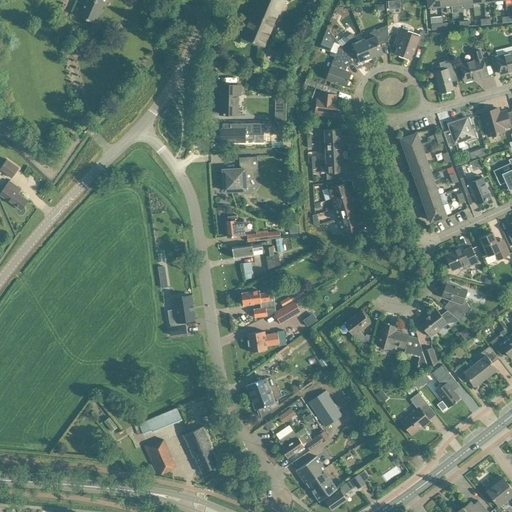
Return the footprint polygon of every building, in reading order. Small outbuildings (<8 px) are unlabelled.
[(85,0),(79,16),(95,23),(104,4),(105,5),(107,0),(85,0)] [(243,37),(263,45),(277,13),(279,13),(284,0),(256,0),(252,12),(253,13),(243,37)] [(400,0),(395,0),(388,1),(389,9),(401,8),(400,0)] [(389,41),(388,25),(369,33),(371,38),(365,41),(364,39),(372,58),(383,54),(379,45),(389,41)] [(418,37),(400,30),(394,45),(398,47),(396,53),(411,58),(416,45),(423,47),(428,34),(420,31),(418,37)] [(372,58),(364,39),(358,41),(351,33),(343,39),(346,43),(341,46),(343,49),(351,59),(358,56),(360,61),(364,59),(365,61),(372,58)] [(351,59),(343,49),(337,54),(336,53),(326,79),(346,86),(351,73),(345,71),(347,67),(353,62),(351,59)] [(488,76),(483,58),(482,58),(480,51),(473,53),(475,60),(460,65),(464,82),(488,76)] [(511,52),(496,56),(500,74),(511,71),(511,52)] [(165,56),(164,67),(171,67),(172,57),(165,56)] [(441,70),(434,72),(440,93),(453,89),(450,76),(456,74),(452,59),(439,63),(441,70)] [(220,114),(237,114),(238,95),(240,95),(240,85),(221,85),(220,114)] [(317,98),(315,114),(338,117),(340,101),(336,100),(336,95),(320,93),(319,98),(317,98)] [(286,120),(286,100),(276,100),(276,120),(286,120)] [(505,131),(504,129),(511,127),(511,111),(506,113),(506,111),(499,113),(498,108),(482,113),(488,136),(505,131)] [(450,130),(443,132),(448,147),(456,145),(455,143),(467,139),(467,141),(476,138),(473,129),(472,130),(468,117),(448,124),(450,130)] [(222,128),(221,128),(221,129),(222,129),(222,140),(223,140),(226,140),(226,142),(221,142),(221,143),(223,143),(223,148),(234,148),(234,143),(246,143),(246,135),(263,134),(264,134),(264,123),(222,124),(222,126),(222,128)] [(341,128),(324,129),(318,129),(319,140),(341,139),(341,128)] [(277,147),(288,147),(288,132),(277,132),(277,147)] [(405,149),(420,144),(416,134),(401,139),(405,149)] [(342,150),(341,139),(319,140),(319,151),(325,151),(342,150)] [(424,154),(420,144),(405,149),(408,160),(424,154)] [(342,161),(342,150),(325,151),(326,162),(342,161)] [(427,164),(424,154),(408,160),(412,170),(427,164)] [(224,191),(239,190),(245,190),(245,183),(258,176),(257,156),(237,158),(238,158),(239,158),(240,169),(226,170),(223,170),(224,177),(224,191)] [(511,158),(508,160),(511,167),(511,169),(495,177),(499,185),(506,182),(509,190),(511,188),(511,158)] [(477,172),(473,159),(463,162),(466,175),(477,172)] [(6,160),(0,168),(0,169),(12,178),(19,168),(6,160)] [(343,172),(342,161),(326,162),(327,179),(339,178),(339,172),(343,172)] [(431,175),(427,164),(412,170),(416,180),(431,175)] [(482,177),(468,183),(462,165),(456,168),(466,195),(471,193),(476,204),(491,198),(487,189),(482,177)] [(435,185),(431,175),(416,180),(419,190),(435,185)] [(9,181),(0,193),(0,194),(21,210),(28,200),(14,191),(17,187),(9,181)] [(331,199),(348,194),(345,183),(339,185),(338,181),(326,183),(331,199)] [(438,195),(435,185),(419,190),(423,201),(438,195)] [(351,204),(348,194),(331,199),(334,209),(351,204)] [(427,211),(442,205),(438,195),(423,201),(427,211)] [(354,215),(351,204),(334,209),(337,220),(354,215)] [(446,216),(442,205),(427,211),(430,221),(446,216)] [(243,219),(237,220),(237,215),(227,216),(228,221),(226,221),(228,237),(245,235),(243,219)] [(357,225),(354,215),(337,220),(340,230),(342,230),(344,235),(350,233),(357,232),(355,226),(357,225)] [(247,235),(248,242),(268,240),(268,233),(257,235),(257,234),(247,235)] [(498,260),(510,254),(503,240),(502,240),(504,243),(498,245),(493,233),(480,238),(488,256),(494,253),(498,260)] [(285,251),(283,238),(276,239),(278,252),(285,251)] [(232,247),(232,248),(230,249),(231,254),(233,254),(234,258),(265,253),(268,269),(280,264),(278,254),(274,255),(272,246),(264,247),(264,242),(232,247)] [(465,268),(478,262),(471,247),(463,251),(462,248),(445,255),(452,270),(464,265),(465,268)] [(317,249),(311,252),(315,258),(321,255),(317,249)] [(260,259),(251,259),(251,275),(260,275),(260,259)] [(485,277),(483,283),(490,285),(492,279),(485,277)] [(448,279),(442,297),(453,301),(453,303),(447,310),(459,320),(460,320),(470,308),(464,297),(467,290),(447,283),(448,279)] [(291,295),(280,301),(283,306),(306,293),(303,288),(291,295)] [(255,317),(267,316),(266,308),(275,307),(273,295),(269,295),(268,292),(260,293),(259,290),(241,293),(243,305),(260,302),(261,308),(253,309),(255,317)] [(275,312),(281,323),(301,312),(299,308),(309,302),(305,295),(275,312)] [(176,309),(168,310),(170,324),(171,327),(170,327),(169,327),(170,335),(180,334),(187,333),(186,324),(185,325),(185,321),(194,320),(191,296),(174,298),(176,309)] [(423,317),(418,321),(430,337),(447,323),(455,322),(459,320),(447,310),(441,315),(436,309),(425,318),(423,317)] [(340,328),(340,330),(342,333),(344,333),(346,333),(349,330),(354,336),(354,335),(362,345),(361,349),(369,351),(373,336),(366,334),(366,336),(364,335),(360,331),(370,323),(366,317),(367,316),(363,311),(362,312),(361,311),(344,323),(341,326),(340,328)] [(383,323),(377,345),(391,349),(392,345),(404,348),(404,346),(406,347),(405,352),(420,357),(418,367),(419,369),(428,366),(423,352),(421,352),(422,350),(418,338),(407,335),(408,334),(399,332),(396,332),(397,327),(383,323)] [(501,334),(490,342),(501,356),(502,356),(500,353),(505,350),(511,358),(511,357),(511,338),(511,336),(505,329),(500,333),(501,334)] [(250,352),(267,349),(266,346),(279,344),(278,338),(275,339),(275,333),(265,334),(264,331),(247,333),(250,352)] [(311,331),(303,335),(305,341),(314,336),(311,331)] [(481,359),(475,364),(486,378),(497,369),(492,363),(498,358),(489,346),(478,355),(481,359)] [(432,347),(422,351),(423,352),(428,366),(429,369),(437,362),(432,347)] [(324,357),(319,361),(324,367),(329,364),(324,357)] [(475,386),(486,378),(475,364),(469,368),(465,362),(453,371),(461,382),(468,377),(475,386)] [(443,365),(432,373),(439,383),(442,386),(436,391),(442,400),(437,404),(443,411),(455,402),(455,403),(457,402),(456,401),(459,398),(453,390),(451,388),(457,383),(450,374),(443,365)] [(262,418),(279,405),(277,400),(275,401),(266,378),(246,385),(255,409),(258,408),(259,410),(257,411),(259,416),(261,416),(262,418)] [(325,391),(309,402),(326,427),(342,416),(325,391)] [(418,409),(401,422),(411,435),(423,426),(424,426),(430,421),(422,410),(428,405),(419,393),(410,399),(418,409)] [(291,407),(279,416),(283,423),(296,414),(291,407)] [(139,424),(143,435),(182,419),(178,408),(139,424)] [(310,413),(305,417),(308,422),(313,418),(310,413)] [(269,420),(264,424),(268,430),(273,426),(269,420)] [(188,445),(190,450),(193,458),(195,457),(202,473),(219,465),(212,449),(213,448),(203,426),(183,435),(187,445),(188,445)] [(287,457),(306,445),(310,451),(328,438),(325,433),(312,441),(304,428),(296,433),(294,430),(279,441),(283,448),(282,449),(287,457)] [(144,445),(158,475),(170,470),(167,464),(173,461),(163,440),(157,442),(156,440),(144,445)] [(320,473),(319,472),(325,468),(316,455),(296,470),(305,484),(307,483),(306,482),(320,473)] [(327,471),(325,468),(319,472),(320,473),(306,482),(307,483),(319,501),(337,489),(326,472),(327,471)] [(365,483),(364,481),(370,477),(365,470),(352,479),(340,487),(341,488),(325,500),(332,510),(347,500),(343,495),(356,486),(358,488),(365,483)] [(486,490),(498,506),(511,494),(511,488),(503,477),(486,490)] [(488,511),(478,501),(474,505),(471,501),(463,508),(463,507),(456,511),(488,511)]
